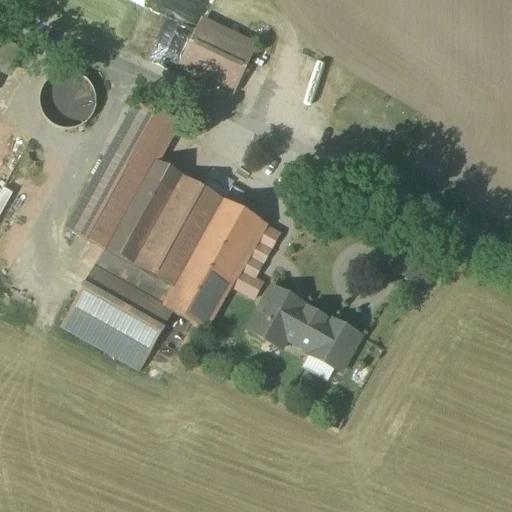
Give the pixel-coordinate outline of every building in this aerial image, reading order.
[(258,46),(201,19),(177,71),(234,97),(258,46)] [(23,50),(0,38),(0,75),(9,80),(23,50)] [(87,85),(78,78),(69,76),(59,77),(51,81),(44,87),(39,98),(39,107),(42,116),(47,123),(55,128),(66,131),(76,129),(82,126),(89,119),(93,111),(94,103),(92,93),(87,85)] [(182,125),(136,100),(62,233),(101,254),(57,333),(139,378),(173,318),(206,337),(231,291),(258,306),(268,288),(256,281),(281,235),(158,167),(182,125)] [(424,285),(438,264),(425,257),(412,278),(424,285)] [(305,356),(329,322),(303,306),(304,305),(270,286),(268,288),(258,306),(244,332),(282,355),(288,346),(305,356)] [(330,320),(329,322),(305,356),(304,358),(341,379),(363,339),(330,320)]
